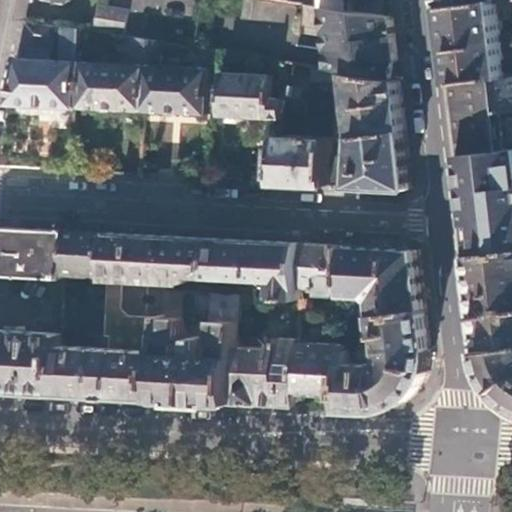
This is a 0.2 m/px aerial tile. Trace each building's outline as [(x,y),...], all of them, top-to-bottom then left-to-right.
[(451,73),(452,82),(506,76),(504,66),(499,20),(511,18),(511,7),(511,0),(501,0),(443,7),(450,64),(451,73)] [(96,29),(126,34),(130,9),(101,4),(96,29)] [(395,19),(348,11),(325,7),(330,51),(333,51),(332,60),(331,68),(351,71),(395,78),(396,70),(397,63),(401,64),(398,41),(395,19)] [(80,106),(85,27),(68,25),(66,59),(39,58),(44,39),(58,42),(61,23),(28,18),(11,102),(80,106)] [(149,109),(153,38),(137,36),(136,63),(87,60),(85,106),(149,109)] [(166,64),(167,41),(153,38),(149,109),(211,113),(215,67),(166,64)] [(290,75),(291,61),(281,59),(280,68),(285,74),(290,75)] [(352,86),(351,71),(331,68),(316,65),(314,80),(352,86)] [(288,99),(288,98),(277,97),(278,74),(228,71),(226,114),(232,114),(245,115),(287,117),(287,113),(288,99)] [(405,103),(402,79),(395,78),(351,71),(352,86),(357,136),(408,129),(405,103)] [(461,155),(505,150),(501,113),(511,111),(511,74),(506,76),(452,82),(456,118),(461,155)] [(289,86),(288,98),(288,99),(303,101),(305,88),(289,86)] [(303,101),(288,99),(287,113),(309,116),(311,101),(303,101)] [(245,123),(245,115),(232,114),(231,122),(245,123)] [(411,158),(408,129),(357,136),(357,138),(355,186),(412,189),(415,186),(411,158)] [(336,138),(286,134),(282,182),(308,183),(333,185),(335,156),(336,138)] [(511,149),(505,150),(461,155),(463,178),(469,226),(472,256),(511,250),(511,149)] [(350,157),(335,156),(333,185),(344,185),(348,185),(350,157)] [(0,273),(67,277),(67,272),(70,230),(34,228),(9,226),(4,226),(0,229),(0,273)] [(70,230),(67,272),(112,274),(113,232),(87,231),(70,230)] [(130,233),(113,232),(112,274),(112,278),(127,279),(130,233)] [(173,235),(130,233),(127,279),(126,309),(133,315),(167,317),(169,291),(167,291),(168,283),(190,283),(190,275),(215,276),(217,238),(173,235)] [(289,241),(217,238),(215,276),(280,279),(279,297),(303,298),(304,287),(306,242),(289,241)] [(329,244),(306,242),(304,287),(323,288),(323,292),(334,292),(335,289),(350,290),(352,245),(329,244)] [(422,248),(352,245),(350,290),(348,316),(355,316),(356,294),(371,295),(378,299),(379,307),(369,307),(370,314),(380,313),(429,308),(425,275),(422,248)] [(511,311),(511,250),(472,256),(474,272),(480,316),(511,311)] [(127,279),(112,278),(110,335),(100,335),(99,347),(165,351),(167,317),(133,315),(126,309),(127,279)] [(162,397),(200,399),(239,401),(242,346),(245,295),(169,291),(167,317),(165,351),(162,397)] [(314,299),(303,298),(303,309),(314,309),(314,299)] [(432,336),(429,308),(380,313),(382,334),(386,334),(388,349),(387,354),(384,361),(377,363),(348,362),(347,395),(347,407),(384,409),(394,407),(399,405),(405,403),(411,399),(420,392),(428,379),(433,363),(433,352),(432,336)] [(511,311),(480,316),(482,340),(484,352),(511,347),(511,311)] [(64,345),(65,333),(0,329),(0,387),(9,388),(62,391),(64,345)] [(274,348),(242,346),(239,401),(265,403),(298,404),(299,392),(301,347),(301,339),(280,338),(280,344),(279,344),(276,344),(275,345),(274,345),(274,346),(274,348)] [(301,347),(299,392),(347,395),(348,362),(349,349),(342,349),(343,344),(317,342),(317,348),(301,347)] [(99,347),(64,345),(62,391),(111,394),(139,395),(162,397),(165,351),(99,347)] [(511,347),(484,352),(486,362),(488,373),(498,388),(509,400),(511,402),(511,347)]
